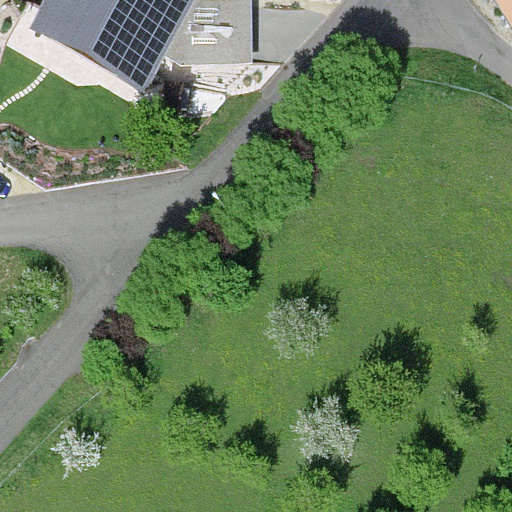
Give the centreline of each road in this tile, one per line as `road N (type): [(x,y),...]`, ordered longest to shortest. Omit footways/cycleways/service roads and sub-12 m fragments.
road 1 (residential): [(160,251),(370,23),(378,0)]
road 2 (residential): [(0,429),(160,251)]
road 3 (residential): [(0,252),(160,251)]
